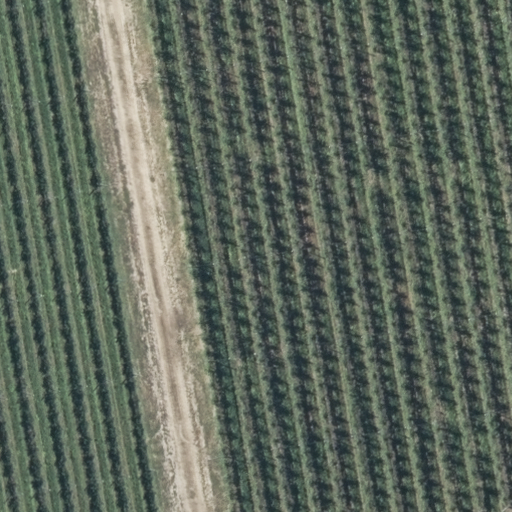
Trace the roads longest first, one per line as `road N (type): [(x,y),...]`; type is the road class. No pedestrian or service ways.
road 1 (track): [(125,0),(205,511)]
road 2 (track): [(511,42),(0,115)]
